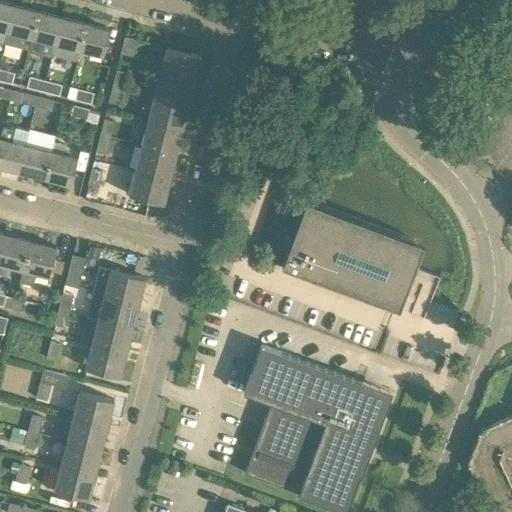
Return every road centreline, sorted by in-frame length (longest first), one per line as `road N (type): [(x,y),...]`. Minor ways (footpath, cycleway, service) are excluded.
road 1 (residential): [(422,511),(490,321),(494,275),(482,219),(463,186),(397,112),(397,73)]
road 2 (residential): [(183,254),(122,511)]
road 3 (residential): [(240,39),(183,254)]
road 4 (residential): [(183,254),(0,208)]
road 5 (residential): [(397,73),(259,42)]
road 6 (residential): [(240,39),(121,0)]
